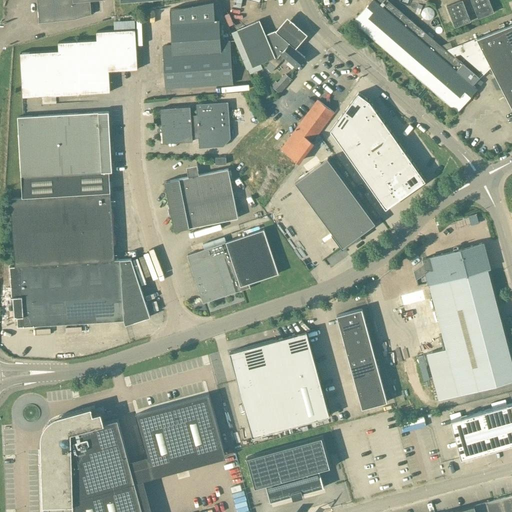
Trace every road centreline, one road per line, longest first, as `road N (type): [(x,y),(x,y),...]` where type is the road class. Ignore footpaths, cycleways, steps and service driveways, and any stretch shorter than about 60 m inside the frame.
road 1 (unclassified): [(188,338),(363,270),(429,209),(479,178)]
road 2 (unclassified): [(188,338),(144,216),(132,134),(135,84),(149,77),(150,27)]
road 3 (unknown): [(205,369),(68,401),(48,408),(42,424),(28,423),(29,511)]
road 4 (unclassified): [(479,178),(317,24),(305,0)]
road 5 (unclassified): [(0,380),(84,369),(188,338)]
road 6 (unclassified): [(350,511),(511,467)]
